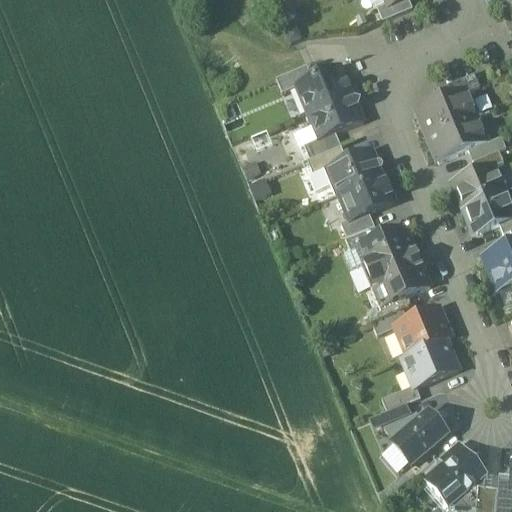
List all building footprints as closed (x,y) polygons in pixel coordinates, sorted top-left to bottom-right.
[(383,0),(387,9),(388,11),(408,3),(414,0),(383,0)] [(408,3),(388,11),(387,9),(377,13),(382,26),(412,13),(408,3)] [(282,98),(296,92),(313,84),(306,70),(276,84),(282,98)] [(340,72),(313,84),(296,92),(307,118),(353,100),(350,93),(348,94),(345,89),(347,89),(340,72)] [(441,93),(445,104),(465,97),(479,91),(474,79),(441,93)] [(467,100),(465,97),(445,104),(417,116),(428,142),(476,123),(470,108),(472,103),(467,100)] [(307,118),(319,145),(336,138),(363,127),(357,113),(354,111),(353,112),(352,108),(353,108),(354,105),(355,105),(353,100),(307,118)] [(438,168),(468,155),(486,148),(476,123),(428,142),(427,142),(438,168)] [(304,151),(319,145),(313,132),(296,139),(301,152),(304,151)] [(304,151),(309,165),(341,152),(336,138),(319,145),(304,151)] [(468,155),(472,167),(498,156),(506,153),(501,142),(486,148),(468,155)] [(346,165),(341,152),(309,165),(308,165),(313,179),(327,173),(346,165)] [(371,154),(346,165),(327,173),(338,201),(339,201),(384,183),(381,177),(383,173),(382,170),(379,169),(377,170),(371,154)] [(455,196),(462,214),(505,197),(501,188),(506,186),(495,174),(494,171),(503,167),(498,156),(472,167),(477,177),(459,185),(455,196)] [(339,201),(350,226),(368,218),(394,208),(384,183),(339,201)] [(503,240),(510,237),(511,236),(511,202),(508,204),(505,197),(462,214),(470,232),(480,237),(499,229),(503,240)] [(341,230),(347,244),(375,233),(368,218),(350,226),(341,230)] [(350,257),(357,254),(380,245),(375,233),(347,244),(345,245),(350,257)] [(405,234),(380,245),(357,254),(364,270),(361,271),(371,294),(374,293),(382,312),(404,303),(430,292),(405,234)] [(511,236),(510,237),(511,241),(511,251),(483,264),(497,297),(511,290),(511,236)] [(374,314),(379,326),(403,317),(409,314),(404,303),(382,312),(374,314)] [(439,315),(408,328),(395,334),(395,335),(407,363),(446,347),(451,344),(439,315)] [(408,328),(403,317),(379,326),(371,329),(377,342),(395,335),(395,334),(408,328)] [(401,365),(413,392),(414,395),(416,394),(458,376),(446,347),(407,363),(401,365)] [(382,406),(387,419),(406,411),(420,405),(416,394),(414,395),(413,392),(382,406)] [(411,423),(406,411),(387,419),(376,423),(382,435),(383,434),(394,447),(410,433),(404,426),(411,423)] [(428,418),(410,433),(394,447),(392,449),(411,472),(447,441),(428,418)] [(475,511),(478,494),(482,494),(482,490),(481,488),(487,482),(467,457),(427,491),(444,511),(475,511)] [(511,511),(511,482),(499,481),(498,496),(496,511),(511,511)] [(496,511),(498,496),(482,494),(478,494),(475,511),(496,511)]
